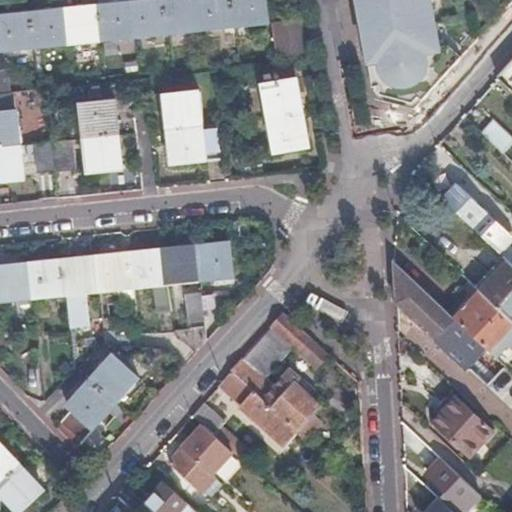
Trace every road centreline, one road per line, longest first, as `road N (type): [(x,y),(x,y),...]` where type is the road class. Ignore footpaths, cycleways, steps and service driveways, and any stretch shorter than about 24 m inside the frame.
road 1 (residential): [(268,307),(96,493)]
road 2 (residential): [(252,198),(0,223)]
road 3 (residential): [(359,156),(330,0)]
road 4 (residential): [(0,388),(96,493)]
road 5 (residential): [(395,511),(387,374)]
road 6 (residential): [(427,130),(511,37)]
